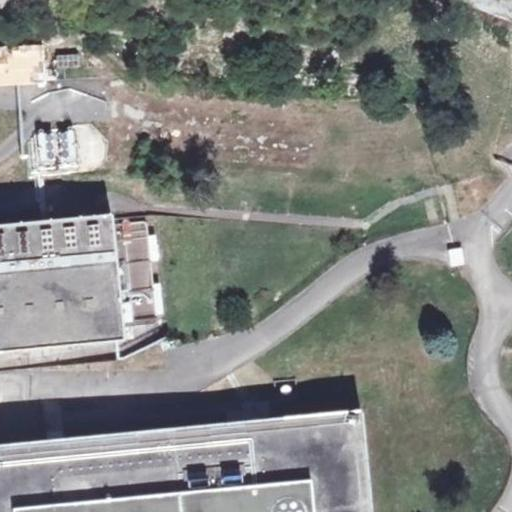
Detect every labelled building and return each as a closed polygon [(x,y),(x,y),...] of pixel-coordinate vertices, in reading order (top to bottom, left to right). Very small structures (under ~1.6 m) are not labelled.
[(0,85),(47,84),(45,45),(0,47),(0,85)] [(51,70),(76,69),(75,54),(51,56),(51,70)] [(69,172),(82,171),(80,141),(68,141),(69,172)] [(45,174),(58,173),(56,142),(43,143),(45,174)] [(95,169),(108,168),(106,149),(93,150),(95,169)] [(0,350),(125,339),(123,327),(157,324),(147,222),(114,225),(113,212),(0,223),(0,350)] [(0,442),(0,511),(372,511),(362,409),(0,442)]
